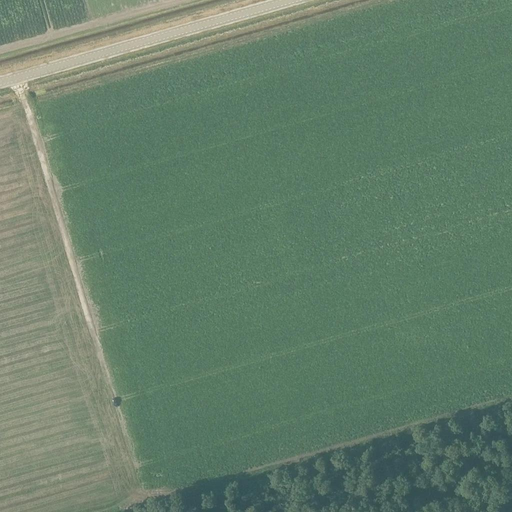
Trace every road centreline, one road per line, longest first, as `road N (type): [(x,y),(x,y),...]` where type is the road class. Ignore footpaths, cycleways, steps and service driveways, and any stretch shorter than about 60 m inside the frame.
road 1 (track): [(16,77),(142,500)]
road 2 (tertiary): [(0,81),(289,0)]
